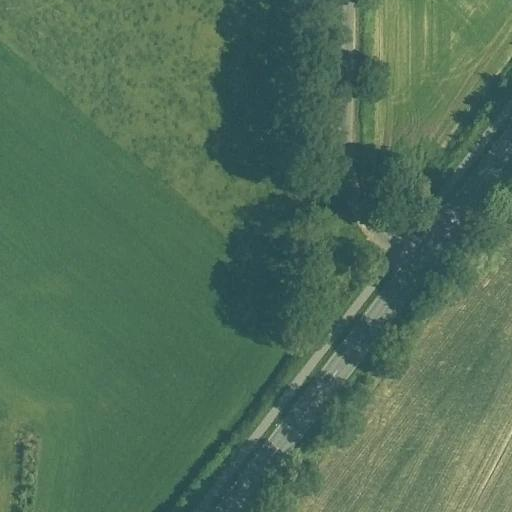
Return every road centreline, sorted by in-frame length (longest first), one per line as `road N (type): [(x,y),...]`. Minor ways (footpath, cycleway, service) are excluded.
road 1 (tertiary): [(233,511),(419,270)]
road 2 (unclassified): [(349,0),(351,182),(360,214),(419,270)]
road 3 (tertiary): [(419,270),(511,150)]
